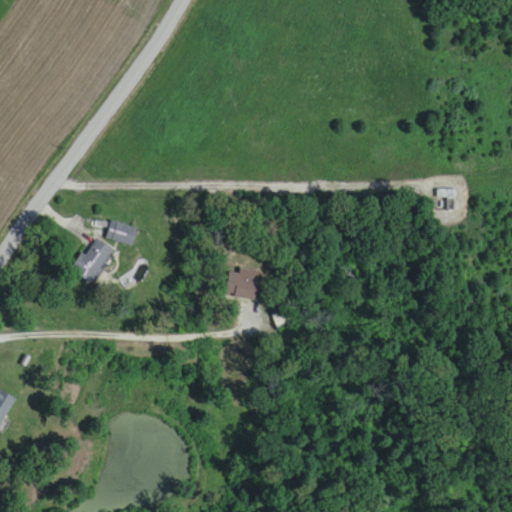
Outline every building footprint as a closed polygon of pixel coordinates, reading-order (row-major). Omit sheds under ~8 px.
[(438,211),(455,211),(455,190),(438,190),(438,211)] [(136,231),(111,221),(104,238),(130,248),(136,231)] [(71,271),(88,284),(112,253),(95,240),(71,271)] [(259,273),(239,270),(238,275),(228,273),(224,297),(254,302),(259,273)] [(277,331),(293,325),(288,311),(272,317),(277,331)] [(0,427),(11,398),(0,394),(0,427)]
